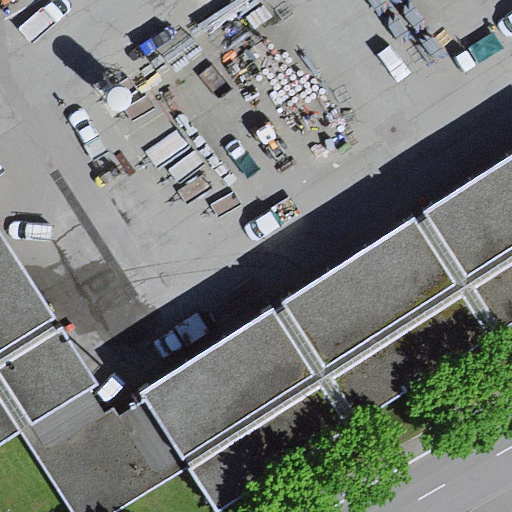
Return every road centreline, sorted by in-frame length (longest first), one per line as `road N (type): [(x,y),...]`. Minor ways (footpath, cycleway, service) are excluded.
road 1 (unknown): [(143,0),(24,80),(0,82)]
road 2 (tertiary): [(511,447),(401,511)]
